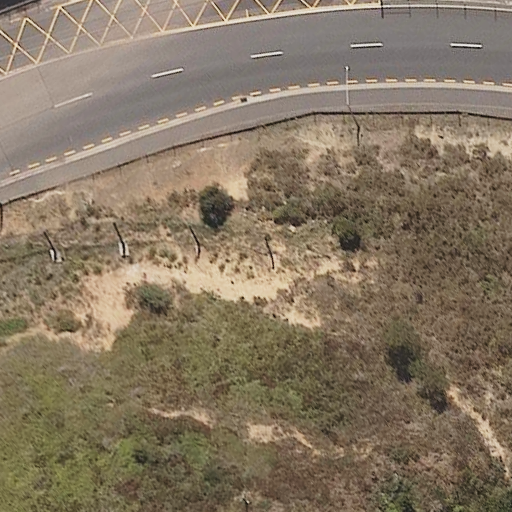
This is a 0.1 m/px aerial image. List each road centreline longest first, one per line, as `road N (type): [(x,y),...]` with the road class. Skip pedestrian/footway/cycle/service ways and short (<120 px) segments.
road 1 (unclassified): [(511,20),(298,20),(185,55),(0,140)]
road 2 (unclassified): [(0,96),(117,43),(253,0)]
